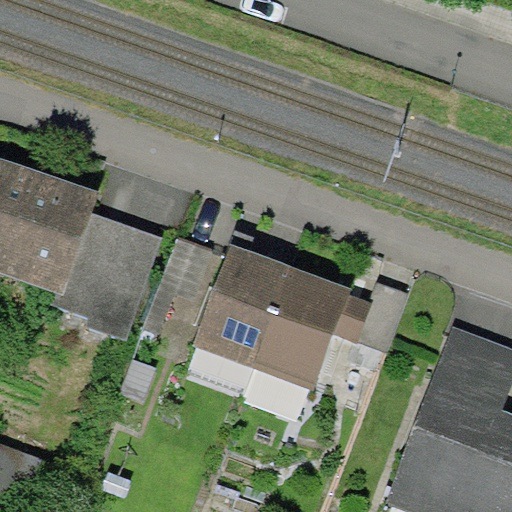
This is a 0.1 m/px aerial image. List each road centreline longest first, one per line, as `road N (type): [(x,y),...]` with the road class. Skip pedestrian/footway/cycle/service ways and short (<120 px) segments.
road 1 (residential): [(0,98),(511,276)]
road 2 (residential): [(329,0),(511,62)]
